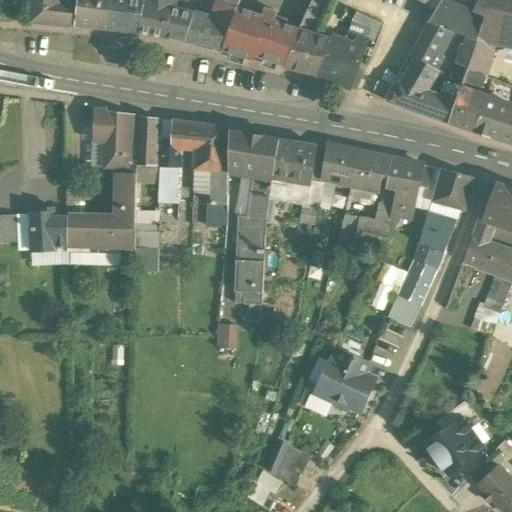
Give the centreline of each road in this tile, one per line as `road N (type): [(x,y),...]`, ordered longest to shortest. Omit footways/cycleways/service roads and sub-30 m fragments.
road 1 (secondary): [(488,160),(0,64)]
road 2 (residential): [(488,160),(461,259),(378,430)]
